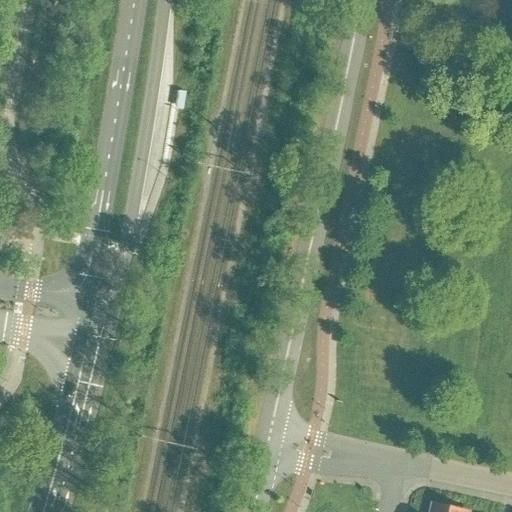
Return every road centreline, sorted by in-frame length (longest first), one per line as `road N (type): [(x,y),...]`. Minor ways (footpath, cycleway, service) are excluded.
road 1 (tertiary): [(363,0),(268,440)]
road 2 (primary): [(113,303),(166,0)]
road 3 (primary): [(139,0),(88,300)]
road 4 (unclassified): [(511,487),(268,440)]
road 5 (primary): [(79,340),(34,511)]
road 6 (primary): [(61,511),(104,343)]
